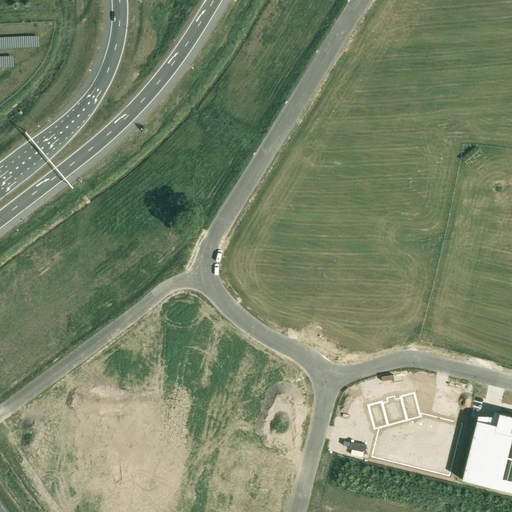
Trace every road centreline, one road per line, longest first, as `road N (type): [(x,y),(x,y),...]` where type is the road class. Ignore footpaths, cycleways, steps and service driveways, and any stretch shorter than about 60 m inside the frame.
road 1 (unclassified): [(359,0),(229,208),(206,250),(205,276)]
road 2 (motorway): [(0,220),(126,118),(215,0)]
road 3 (unclassified): [(0,414),(162,290),(205,276)]
road 4 (motorway): [(119,0),(115,53),(92,98),(0,181)]
road 5 (unclassified): [(325,379),(409,358),(511,382)]
road 6 (unclassified): [(205,276),(244,321),(315,360),(325,379)]
road 7 (unclassified): [(325,379),(326,403),(295,511)]
